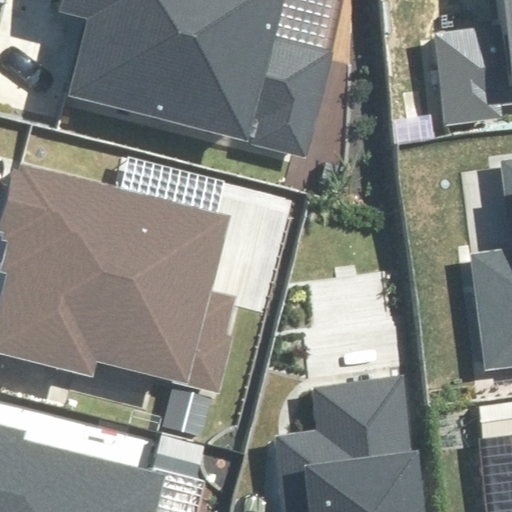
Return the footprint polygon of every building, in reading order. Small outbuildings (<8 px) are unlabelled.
[(53,0),(50,14),(74,19),(55,94),(303,155),(325,64),(258,48),(269,0),(53,0)] [(427,26),(440,128),(504,120),(502,106),(511,104),(511,0),(502,0),(504,16),(427,26)] [(1,274),(9,276),(0,309),(0,350),(88,372),(93,354),(213,385),(235,295),(214,289),(234,209),(13,154),(0,204),(0,241),(8,243),(1,274)] [(485,380),(511,376),(511,155),(497,157),(503,202),(511,200),(511,241),(468,247),(485,380)] [(421,511),(407,384),(321,394),(326,440),(284,445),(291,511),(421,511)] [(26,431),(0,425),(0,511),(158,511),(168,475),(23,441),(26,431)]
